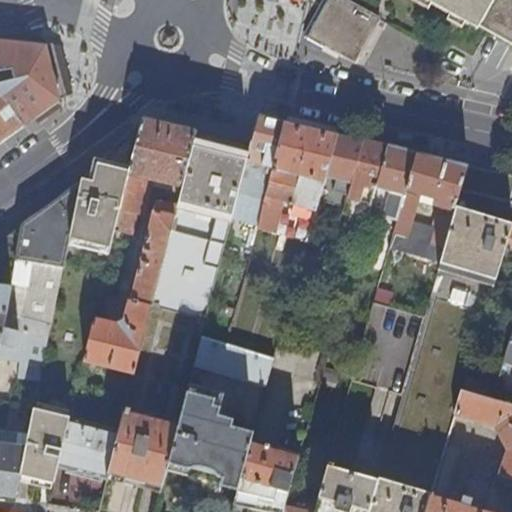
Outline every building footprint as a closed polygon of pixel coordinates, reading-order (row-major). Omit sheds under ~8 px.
[(329,0),(321,15),(308,37),(356,62),(381,19),(345,0),(329,0)] [(511,0),(425,0),(464,21),(478,29),(481,24),(490,28),(511,40),(511,0)] [(1,41),(0,40),(0,72),(13,70),(16,80),(0,83),(0,142),(30,121),(54,103),(60,99),(46,46),(39,45),(1,41)] [(268,166),(274,168),(286,122),(279,121),(277,120),(261,116),(258,126),(254,142),(244,178),(249,179),(251,173),(265,177),(268,166)] [(68,245),(110,255),(116,232),(142,121),(121,142),(82,180),(81,182),(68,245)] [(184,188),(198,134),(142,121),(116,232),(133,236),(139,215),(146,217),(155,181),(184,188)] [(257,229),(274,233),(283,200),(290,202),(290,204),(293,205),(293,203),(318,210),(321,199),(340,135),(330,133),(300,125),(286,122),(274,168),(269,186),(265,200),(257,229)] [(244,178),(254,142),(199,130),(198,134),(184,188),(180,206),(178,210),(232,222),(244,178)] [(340,135),(321,199),(346,206),(349,194),(365,141),(356,139),(340,135)] [(365,141),(349,194),(374,201),(375,198),(390,147),(382,145),(365,141)] [(389,204),(403,207),(419,154),(412,152),(390,147),(375,198),(390,202),(389,204)] [(432,244),(446,248),(462,191),(470,166),(448,160),(419,154),(403,207),(396,234),(409,238),(422,195),(430,198),(430,200),(435,206),(442,208),(432,244)] [(68,245),(81,182),(53,202),(23,224),(17,258),(64,267),(68,245)] [(258,183),(254,198),(265,200),(269,186),(258,183)] [(509,242),(511,231),(511,203),(462,191),(446,248),(425,317),(403,395),(381,469),(377,482),(368,511),(426,511),(431,497),(455,417),(463,391),(470,369),(477,345),(509,242)] [(265,200),(254,198),(244,195),(234,230),(255,236),(257,229),(265,200)] [(178,210),(180,206),(160,201),(157,212),(154,211),(125,323),(118,326),(94,320),(84,362),(136,374),(153,307),(178,210)] [(17,258),(23,224),(0,240),(0,359),(43,365),(49,339),(5,330),(8,313),(17,258)] [(64,267),(17,258),(8,313),(52,322),(64,267)] [(425,317),(375,302),(353,381),(403,395),(425,317)] [(202,337),(206,322),(153,307),(136,374),(128,403),(121,432),(110,474),(126,479),(125,484),(145,490),(146,484),(164,488),(170,463),(190,386),(195,365),(202,337)] [(52,322),(8,313),(5,330),(49,339),(52,322)] [(266,388),(274,359),(202,337),(195,365),(266,388)] [(470,369),(499,379),(505,358),(506,354),(477,345),(470,369)] [(222,486),(238,490),(251,444),(254,433),(217,423),(224,395),(190,386),(170,463),(225,478),(222,486)] [(426,511),(511,511),(511,405),(492,400),(463,391),(455,417),(494,429),(498,428),(509,449),(507,450),(503,463),(506,464),(502,476),(497,475),(485,511),(480,511),(431,497),(426,511)] [(21,474),(54,482),(58,466),(71,417),(35,409),(27,445),(21,474)] [(58,466),(109,479),(110,474),(121,432),(71,417),(58,466)] [(0,494),(17,496),(21,474),(27,445),(0,442),(0,494)] [(250,503),(249,509),(264,511),(284,511),(285,508),(298,465),(301,454),(268,444),(266,448),(251,444),(238,490),(236,499),(250,503)] [(368,511),(377,482),(328,466),(326,474),(315,511),(368,511)]
